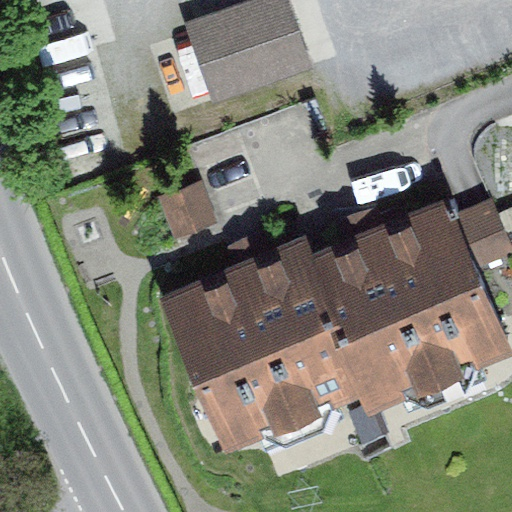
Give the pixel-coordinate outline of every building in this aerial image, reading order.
[(281,0),(277,0),(197,28),(217,83),(301,55),(281,0)] [(201,180),(162,194),(176,232),(215,218),(201,180)] [(307,238),(304,239),(370,396),(508,339),(477,265),(511,250),(511,244),(494,201),(457,216),(453,207),(459,205),(455,197),(407,217),(401,203),(347,226),(353,239),(314,255),(307,238)] [(242,265),(167,296),(226,436),(361,379),(368,397),(370,396),(304,239),(288,246),(283,232),(236,252),(242,265)] [(355,416),(364,438),(381,431),(372,409),(355,416)]
